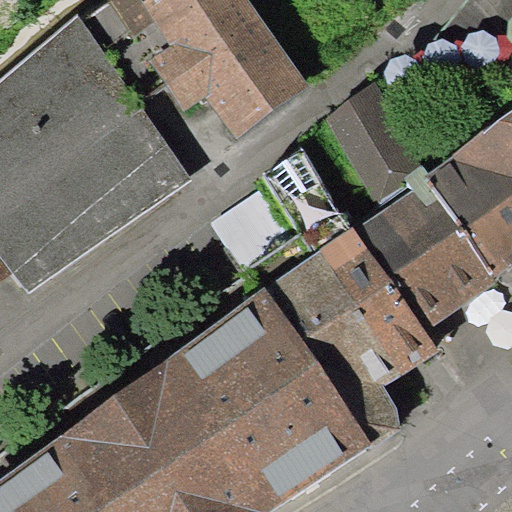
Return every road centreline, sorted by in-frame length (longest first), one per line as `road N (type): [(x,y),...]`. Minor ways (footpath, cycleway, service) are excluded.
road 1 (residential): [(449,0),(0,348)]
road 2 (residential): [(343,511),(504,402),(511,408)]
